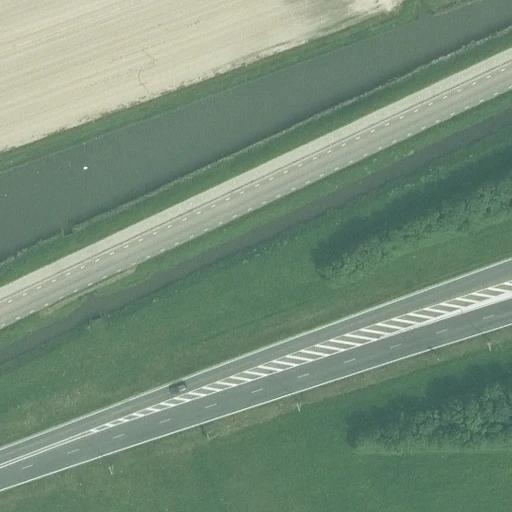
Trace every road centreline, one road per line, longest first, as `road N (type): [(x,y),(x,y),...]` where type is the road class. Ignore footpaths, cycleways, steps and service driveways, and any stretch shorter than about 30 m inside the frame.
road 1 (secondary): [(0,318),(511,78)]
road 2 (trunk): [(511,270),(211,377),(0,466)]
road 3 (trunk): [(0,468),(511,312)]
